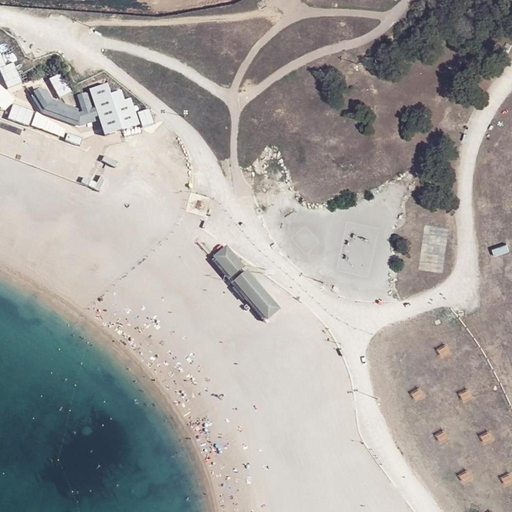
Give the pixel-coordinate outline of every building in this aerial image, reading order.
[(46,93),(35,100),(41,108),(52,101),(46,93)] [(78,113),(53,104),(49,114),(74,122),(78,113)] [(129,121),(132,110),(122,107),(121,110),(117,108),(110,108),(110,106),(100,110),(100,112),(96,113),(92,104),(83,108),(89,126),(99,122),(98,120),(102,118),(103,120),(113,116),(113,113),(117,113),(120,115),(119,117),(129,121)] [(147,116),(137,112),(134,123),(143,126),(147,116)] [(281,310),(248,267),(246,269),(229,246),(215,256),(266,322),(281,310)]
